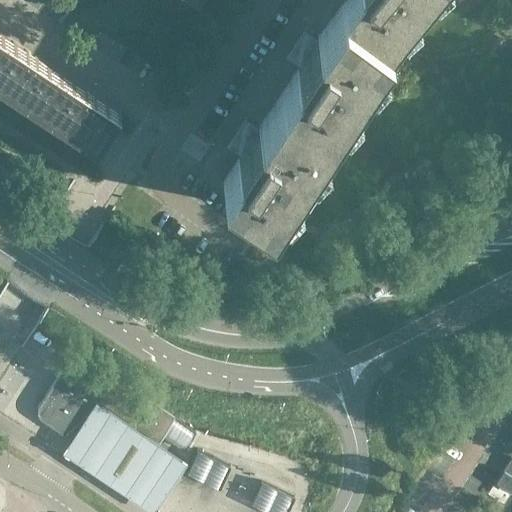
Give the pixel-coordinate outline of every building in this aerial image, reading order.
[(413,7),(419,0),(344,0),(343,3),(390,37),(400,23),(413,7)] [(331,125),(380,51),(390,37),(343,3),(319,35),(318,34),(317,36),(316,37),(306,30),(298,65),(297,67),(296,68),(297,69),(282,92),(331,125)] [(120,113),(0,33),(0,85),(96,149),(105,136),(106,133),(108,131),(120,113)] [(272,214),(331,125),(282,92),(261,124),(259,123),(258,125),(257,126),(247,119),(239,154),(238,156),(238,155),(237,157),(238,158),(222,182),(272,214)] [(80,370),(72,382),(100,401),(159,441),(166,429),(174,417),(87,359),(80,370)] [(98,403),(100,401),(72,382),(60,373),(39,405),(38,406),(38,407),(37,408),(37,410),(37,412),(37,413),(38,415),(39,417),(40,418),(41,419),(42,420),(64,434),(65,433),(89,411),(98,403)] [(185,461),(98,403),(89,411),(63,450),(153,510),(185,461)] [(191,428),(174,417),(159,441),(175,452),(191,428)] [(229,466),(197,450),(187,472),(219,487),(229,466)] [(511,458),(511,457),(500,474),(495,482),(511,492),(511,489),(511,458)] [(285,511),(293,496),(261,481),(251,502),(271,511),(285,511)] [(508,496),(492,486),(487,493),(485,498),(500,508),(503,503),(508,496)]
